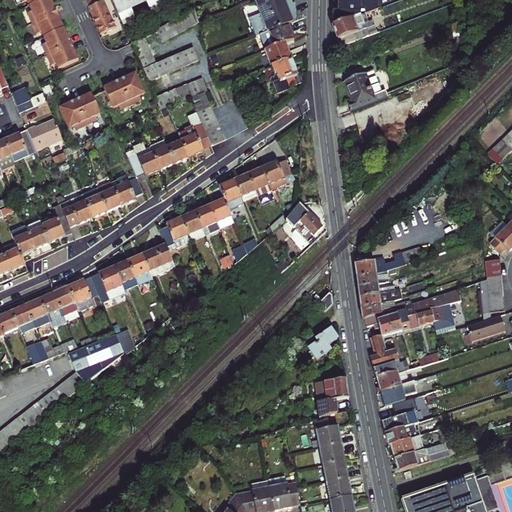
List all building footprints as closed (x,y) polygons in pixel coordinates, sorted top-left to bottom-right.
[(53,6),(50,0),(44,0),(29,7),(32,13),(27,15),(32,25),(57,14),(53,6)] [(100,35),(116,27),(103,0),(86,0),(85,1),(93,19),(100,35)] [(160,0),(112,0),(122,22),(134,16),(131,9),(147,3),(152,14),(164,9),(160,0)] [(263,0),(260,2),(255,4),(259,15),(249,19),(256,38),(259,37),(289,25),(293,24),(291,21),(290,18),(293,17),(287,2),(286,0),(263,0)] [(337,0),(337,7),(337,12),(332,12),(332,27),(360,16),(360,12),(363,12),(364,12),(365,14),(386,6),(383,0),(337,0)] [(196,12),(170,23),(176,36),(199,26),(196,12)] [(61,22),(57,14),(32,25),(36,35),(41,33),(44,39),(64,29),(61,22)] [(360,16),(332,27),(336,38),(340,47),(376,33),(372,21),(367,23),(364,14),(360,16)] [(161,42),(176,36),(170,23),(155,29),(161,42)] [(289,25),(259,37),(265,52),(285,44),(294,40),(291,32),(289,25)] [(68,37),(64,29),(44,39),(46,45),(42,47),(46,57),(71,45),(68,37)] [(218,37),(205,41),(208,52),(221,48),(218,37)] [(156,64),(144,38),(131,43),(149,83),(190,66),(184,52),(156,64)] [(285,44),(265,52),(272,68),(292,60),(289,54),(285,44)] [(75,54),(71,45),(46,57),(51,67),(55,65),(58,71),(78,61),(75,54)] [(199,62),(194,48),(184,52),(190,66),(199,62)] [(216,55),(209,58),(213,66),(219,64),(216,55)] [(24,58),(16,61),(19,69),(28,65),(24,58)] [(296,72),(292,60),(272,68),(275,77),(278,76),(281,82),(278,83),(282,92),(292,88),(289,79),(298,76),(296,72)] [(377,93),(369,72),(345,82),(352,102),(348,104),(349,107),(350,111),(361,107),(380,99),(383,98),(381,92),(377,93)] [(145,95),(136,75),(129,78),(120,82),(132,107),(142,103),(140,98),(145,95)] [(203,79),(197,82),(192,83),(198,97),(205,94),(208,93),(203,79)] [(132,107),(120,82),(111,86),(104,89),(114,110),(119,107),(121,112),(132,107)] [(156,98),(161,111),(167,109),(193,99),(198,97),(192,83),(156,98)] [(224,87),(230,101),(236,99),(231,84),(224,87)] [(49,86),(42,89),(46,98),(53,95),(49,86)] [(30,100),(25,90),(11,96),(16,108),(30,102),(30,100)] [(410,90),(398,93),(400,101),(412,98),(410,90)] [(84,98),(75,102),(87,127),(97,122),(95,117),(101,115),(91,94),(84,98)] [(197,115),(212,109),(205,94),(198,97),(193,99),(196,106),(193,107),(197,115)] [(43,95),(30,100),(30,102),(34,110),(47,104),(43,95)] [(153,111),(158,108),(155,101),(150,104),(153,111)] [(30,102),(16,108),(20,115),(34,110),(30,102)] [(87,127),(75,102),(67,106),(59,109),(68,129),(74,127),(76,131),(87,127)] [(411,103),(384,113),(393,139),(411,133),(408,123),(417,120),(411,103)] [(214,115),(212,109),(197,115),(200,122),(214,115)] [(170,117),(167,111),(162,113),(165,119),(170,117)] [(203,150),(211,147),(208,141),(205,134),(202,128),(200,122),(197,115),(188,118),(192,127),(183,131),(184,134),(178,136),(181,142),(189,159),(198,155),(204,153),(203,150)] [(217,121),(214,115),(200,122),(202,128),(217,121)] [(25,129),(26,129),(35,151),(61,140),(52,119),(34,127),(34,125),(30,127),(25,129)] [(220,128),(217,121),(202,128),(205,134),(220,128)] [(223,135),(220,128),(205,134),(208,141),(223,135)] [(14,134),(4,139),(13,161),(35,151),(26,129),(14,134)] [(211,147),(225,141),(223,135),(208,141),(211,147)] [(511,140),(507,136),(502,141),(511,150),(511,140)] [(13,161),(4,139),(0,140),(0,168),(14,162),(13,161)] [(149,146),(150,148),(160,171),(168,168),(175,165),(167,148),(164,140),(149,146)] [(345,153),(363,148),(360,140),(342,145),(345,153)] [(511,152),(511,150),(502,141),(498,145),(508,156),(511,152)] [(189,159),(181,142),(167,148),(175,165),(182,162),(189,159)] [(126,156),(127,158),(146,150),(144,145),(134,149),(135,152),(126,156)] [(502,162),(508,156),(498,145),(492,151),(502,162)] [(152,175),(160,171),(150,148),(146,150),(127,158),(137,180),(138,183),(147,180),(146,177),(152,175)] [(502,162),(492,151),(486,156),(497,167),(502,162)] [(278,165),(277,162),(272,165),(261,169),(270,191),(295,181),(286,161),(278,165)] [(254,172),(246,175),(254,192),(256,197),(270,191),(261,169),(254,172)] [(240,178),(233,181),(240,198),(246,196),(253,193),(254,192),(246,175),(240,178)] [(143,194),(138,183),(137,180),(128,183),(125,176),(116,180),(117,181),(111,184),(121,207),(131,202),(136,200),(135,198),(143,194)] [(243,205),(240,198),(233,181),(225,184),(218,188),(223,200),(228,212),(243,205)] [(113,210),(121,207),(111,184),(97,190),(107,213),(113,210)] [(97,190),(82,197),(85,202),(92,219),(99,216),(107,213),(97,190)] [(228,212),(223,200),(216,203),(208,206),(219,230),(234,224),(228,212)] [(62,212),(69,229),(83,223),(92,219),(85,202),(62,212)] [(11,205),(0,210),(3,216),(14,212),(11,205)] [(202,209),(194,213),(201,230),(205,228),(208,235),(219,230),(208,206),(202,209)] [(319,224),(302,207),(288,220),(309,242),(323,229),(319,224)] [(69,229),(62,212),(61,210),(55,212),(58,218),(41,226),(49,243),(60,238),(71,233),(69,229)] [(180,219),(190,243),(204,237),(201,230),(194,213),(187,216),(180,219)] [(284,223),(282,218),(269,228),(272,234),(284,223)] [(159,231),(165,245),(165,246),(173,242),(176,249),(190,243),(180,219),(172,222),(166,225),(167,227),(159,231)] [(27,234),(34,250),(41,247),(49,243),(41,226),(39,221),(24,228),(27,234)] [(490,235),(494,240),(507,228),(502,223),(490,235)] [(508,254),(511,251),(511,250),(511,233),(507,228),(494,240),(489,245),(500,256),(505,251),(508,254)] [(14,240),(15,243),(20,256),(27,253),(34,250),(27,234),(14,240)] [(242,244),(243,245),(247,254),(259,244),(258,241),(256,242),(254,239),(242,244)] [(298,244),(294,240),(289,245),(293,249),(298,244)] [(165,246),(168,253),(176,249),(173,242),(165,246)] [(24,264),(23,262),(20,256),(15,243),(1,249),(1,250),(10,271),(17,267),(24,264)] [(153,250),(141,255),(151,277),(174,267),(168,253),(165,246),(165,245),(153,250)] [(237,263),(247,254),(243,245),(231,250),(237,263)] [(403,257),(406,269),(428,261),(425,249),(403,257)] [(1,250),(0,250),(0,275),(3,274),(10,271),(1,250)] [(152,279),(151,277),(141,255),(135,258),(127,261),(138,285),(152,279)] [(234,265),(230,257),(220,261),(224,269),(234,265)] [(355,265),(357,278),(379,275),(389,274),(390,273),(406,269),(403,257),(399,258),(400,264),(390,267),(389,260),(368,263),(355,265)] [(138,285),(127,261),(122,264),(113,267),(124,291),(138,285)] [(485,263),(485,264),(485,270),(501,268),(500,261),(485,263)] [(124,291),(113,267),(103,272),(90,277),(100,299),(102,303),(125,293),(124,291)] [(486,274),(486,277),(502,275),(501,268),(485,270),(486,274)] [(379,275),(357,278),(358,288),(380,285),(389,284),(392,283),(390,273),(389,274),(379,275)] [(487,282),(487,284),(502,282),(502,275),(486,277),(487,282)] [(100,299),(90,277),(79,282),(68,287),(78,309),(93,302),(100,299)] [(483,321),(491,318),(490,313),(489,306),(489,299),(488,292),(487,284),(487,282),(479,285),(483,321)] [(488,292),(503,290),(502,282),(487,284),(488,292)] [(177,292),(179,284),(173,283),(171,290),(177,292)] [(380,285),(358,288),(360,299),(381,295),(391,294),(397,292),(396,286),(389,287),(389,284),(380,285)] [(78,309),(68,287),(60,290),(53,293),(62,315),(78,309)] [(381,295),(360,299),(361,308),(383,305),(388,304),(393,303),(394,303),(396,302),(396,301),(404,299),(402,290),(397,292),(391,294),(381,295)] [(449,306),(468,301),(464,290),(423,302),(425,313),(431,312),(435,323),(437,332),(456,328),(449,306)] [(488,292),(489,299),(504,297),(503,290),(488,292)] [(62,315),(53,293),(46,296),(39,299),(48,322),(62,315)] [(319,303),(326,310),(334,302),(333,296),(328,294),(319,303)] [(489,299),(489,306),(505,304),(504,297),(489,299)] [(48,322),(39,299),(32,302),(24,306),(33,326),(34,328),(48,322)] [(93,302),(78,309),(80,314),(95,308),(93,302)] [(417,315),(409,318),(412,329),(435,323),(431,312),(425,313),(423,302),(415,305),(417,315)] [(388,304),(383,305),(361,308),(363,321),(367,320),(387,313),(395,311),(393,307),(393,303),(388,304)] [(490,313),(506,311),(505,304),(489,306),(490,313)] [(417,315),(415,305),(397,310),(403,332),(412,329),(409,318),(417,315)] [(33,326),(24,306),(17,309),(10,312),(17,328),(19,332),(33,326)] [(393,335),(403,332),(397,310),(395,311),(387,313),(393,335)] [(0,316),(0,326),(3,334),(17,328),(10,312),(3,315),(0,316)] [(383,337),(393,335),(387,313),(367,320),(369,327),(376,325),(377,330),(381,329),(383,337)] [(467,345),(506,333),(501,319),(467,329),(469,336),(465,337),(467,345)] [(155,328),(153,322),(145,326),(147,331),(155,328)] [(315,340),(308,331),(297,342),(304,353),(308,350),(316,361),(330,352),(327,347),(337,340),(330,330),(315,340)] [(129,332),(117,337),(125,356),(136,347),(129,332)] [(87,385),(125,356),(117,337),(116,335),(69,354),(78,373),(87,385)] [(59,347),(58,344),(52,346),(48,338),(40,342),(48,360),(62,354),(59,347)] [(371,359),(374,370),(391,366),(397,364),(400,364),(397,351),(388,354),(384,341),(373,344),(377,358),(371,359)] [(26,348),(34,365),(48,360),(40,342),(26,348)] [(59,347),(62,354),(70,350),(67,343),(59,347)] [(420,359),(423,368),(441,362),(438,354),(420,359)] [(391,366),(374,370),(381,394),(402,388),(410,385),(406,373),(401,375),(397,364),(391,366)] [(81,389),(87,385),(78,373),(72,378),(81,389)] [(76,394),(81,389),(72,378),(67,382),(76,394)] [(345,380),(315,384),(320,418),(337,413),(335,399),(347,398),(345,380)] [(76,394),(67,382),(61,387),(70,398),(76,394)] [(397,400),(417,394),(414,384),(410,385),(402,388),(381,394),(385,409),(389,407),(398,405),(397,400)] [(70,398),(61,387),(55,391),(64,403),(70,398)] [(64,403),(55,391),(50,395),(58,407),(64,403)] [(52,412),(58,407),(50,395),(43,400),(52,412)] [(46,417),(52,412),(43,400),(37,405),(46,417)] [(389,407),(393,419),(414,413),(417,412),(413,400),(398,405),(389,407)] [(46,417),(37,405),(31,409),(40,421),(46,417)] [(40,421),(31,409),(26,414),(35,425),(40,421)] [(415,426),(418,425),(414,413),(393,419),(382,423),(385,435),(415,426)] [(29,430),(35,425),(26,414),(20,418),(29,430)] [(23,434),(29,430),(20,418),(14,423),(23,434)] [(17,439),(23,434),(14,423),(8,428),(17,439)] [(339,425),(316,429),(320,449),(343,444),(339,425)] [(421,437),(422,437),(420,432),(417,433),(415,426),(385,435),(388,447),(389,447),(391,447),(408,441),(414,439),(417,438),(421,437)] [(17,439),(8,428),(3,432),(12,443),(17,439)] [(442,430),(444,436),(452,433),(450,428),(442,430)] [(0,440),(6,448),(12,443),(3,432),(0,433),(0,440)] [(445,441),(447,444),(453,443),(461,440),(460,436),(445,441)] [(424,452),(426,451),(422,437),(421,437),(417,438),(414,439),(408,441),(391,447),(389,447),(394,461),(395,461),(424,452)] [(447,444),(450,456),(456,454),(453,443),(447,444)] [(343,444),(320,449),(323,466),(346,462),(343,444)] [(394,461),(397,473),(450,456),(447,444),(426,451),(424,452),(395,461),(394,461)] [(323,466),(327,485),(350,480),(346,462),(323,466)] [(494,511),(500,510),(489,479),(476,483),(474,477),(403,502),(406,511),(494,511)] [(284,478),(267,482),(272,511),(289,511),(289,510),(299,508),(294,484),(285,486),(284,478)] [(327,485),(331,503),(353,498),(350,480),(327,485)] [(272,511),(267,482),(252,484),(254,492),(236,496),(234,497),(242,511),(272,511)] [(242,511),(234,497),(223,508),(225,509),(222,511),(242,511)] [(355,511),(353,498),(331,503),(332,511),(355,511)]
